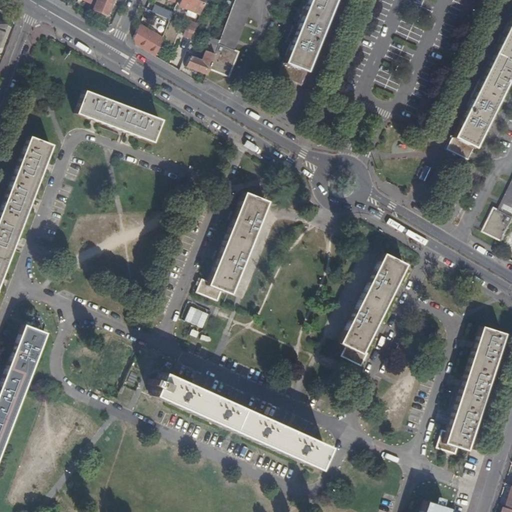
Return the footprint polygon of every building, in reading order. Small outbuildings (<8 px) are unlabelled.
[(96,0),(92,10),(105,16),(111,0),(96,0)] [(181,0),(179,5),(198,13),(203,0),(181,0)] [(217,45),(207,70),(227,78),(237,53),(232,51),(252,0),(233,0),(218,41),(217,45)] [(306,0),(286,51),(312,65),(338,0),(306,0)] [(150,11),(169,20),(172,13),(152,4),(150,11)] [(467,159),(511,67),(511,12),(445,149),(467,159)] [(182,36),(190,39),(195,25),(188,22),(182,36)] [(134,45),(154,57),(161,38),(138,25),(132,38),(134,45)] [(202,50),(204,51),(209,53),(213,43),(217,45),(218,41),(207,37),(202,50)] [(184,67),(205,75),(207,70),(217,45),(213,43),(209,53),(204,51),(200,61),(188,56),(184,67)] [(286,51),(282,63),(306,78),(312,65),(286,51)] [(158,127),(82,98),(73,120),(150,149),(158,127)] [(0,284),(51,151),(29,142),(0,217),(0,296),(0,297),(0,296),(0,284)] [(483,231),(501,241),(511,219),(511,183),(499,210),(494,207),(483,231)] [(223,312),(264,210),(241,201),(233,220),(231,219),(228,228),(230,229),(218,259),(215,259),(212,267),(214,268),(206,289),(199,287),(194,300),(216,309),(220,299),(227,302),(223,312)] [(381,260),(332,358),(333,359),(338,349),(344,352),(339,362),(360,372),(367,359),(361,356),(371,336),(373,337),(377,329),(375,328),(390,298),(392,299),(396,291),(394,290),(403,271),(381,260)] [(0,444),(43,334),(21,325),(14,344),(11,343),(8,350),(11,351),(0,380),(0,444)] [(501,334),(479,326),(444,431),(441,430),(435,447),(454,453),(456,447),(464,450),(501,334)] [(303,489),(316,463),(166,396),(163,404),(156,403),(154,408),(160,411),(156,419),(303,489)] [(443,511),(445,508),(423,500),(418,511),(443,511)]
